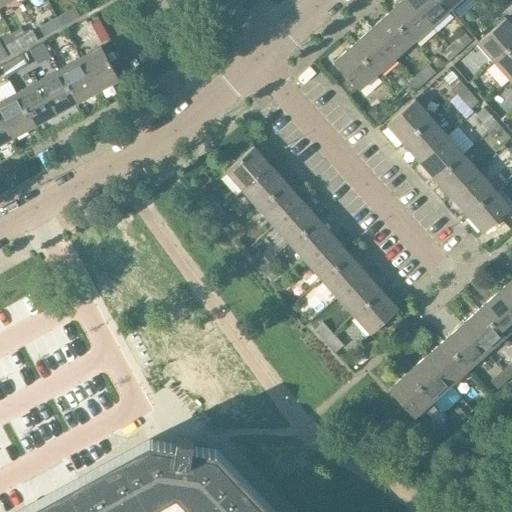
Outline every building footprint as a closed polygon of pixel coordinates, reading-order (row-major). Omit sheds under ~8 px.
[(408,0),(402,0),(388,13),(413,41),(431,25),(408,0)] [(440,0),(408,0),(431,25),(448,9),(440,0)] [(440,0),(448,9),(458,0),(440,0)] [(74,8),(65,13),(70,22),(79,17),(74,8)] [(65,13),(57,18),(61,26),(70,22),(65,13)] [(388,13),(370,29),(394,57),(413,41),(388,13)] [(57,18),(48,23),(52,31),(61,26),(57,18)] [(511,44),(511,26),(505,18),(477,43),(493,61),(511,44)] [(48,23),(39,27),(44,36),(52,31),(48,23)] [(370,29),(352,45),(377,73),(394,57),(370,29)] [(32,31),(25,35),(30,43),(37,40),(32,31)] [(464,33),(456,40),(463,47),(470,41),(464,33)] [(25,35),(19,38),(23,47),(30,43),(25,35)] [(19,38),(14,41),(12,42),(17,51),(23,47),(19,38)] [(456,40),(450,46),(449,47),(455,54),(463,47),(456,40)] [(12,42),(5,46),(10,54),(17,51),(12,42)] [(44,42),(31,48),(38,63),(52,56),(44,42)] [(511,77),(511,44),(493,61),(509,80),(511,77)] [(333,62),(358,90),(377,73),(352,45),(333,62)] [(100,47),(79,58),(97,91),(118,80),(100,47)] [(441,54),(448,61),(455,54),(449,47),(441,54)] [(79,58),(58,70),(76,103),(97,91),(79,58)] [(428,65),(421,72),(427,79),(435,73),(428,65)] [(58,70),(37,81),(55,114),(76,103),(58,70)] [(421,72),(413,78),(413,79),(420,86),(427,79),(421,72)] [(451,72),(444,79),(450,86),(458,80),(451,72)] [(406,85),(412,93),(420,86),(413,79),(406,85)] [(458,80),(450,86),(457,94),(464,87),(458,80)] [(37,81),(16,93),(34,126),(55,114),(37,81)] [(464,87),(457,94),(464,101),(471,95),(464,87)] [(16,93),(0,101),(0,113),(13,137),(34,126),(16,93)] [(471,95),(464,101),(470,109),(478,102),(471,95)] [(414,99),(386,124),(402,143),(430,118),(414,99)] [(475,114),(482,122),(489,116),(483,108),(475,114)] [(0,113),(0,144),(13,137),(0,113)] [(496,123),(489,116),(482,122),(489,130),(496,123)] [(430,118),(402,143),(418,161),(446,136),(430,118)] [(503,131),(496,123),(489,130),(495,137),(503,131)] [(510,138),(503,131),(495,137),(502,145),(510,138)] [(446,136),(418,161),(434,179),(462,154),(446,136)] [(253,146),(225,171),(241,190),(269,165),(253,146)] [(462,154),(434,179),(450,197),(478,172),(462,154)] [(269,165),(241,190),(257,208),(285,183),(269,165)] [(478,172),(450,197),(466,214),(494,190),(478,172)] [(285,183),(257,208),(273,226),(301,201),(285,183)] [(494,190),(466,214),(482,233),(510,208),(494,190)] [(210,198),(203,204),(208,210),(215,203),(210,198)] [(301,201),(273,226),(289,243),(317,218),(301,201)] [(215,203),(208,210),(213,215),(220,209),(215,203)] [(220,209),(213,215),(218,221),(225,214),(220,209)] [(225,214),(218,221),(223,226),(230,220),(225,214)] [(317,218),(289,243),(305,261),(333,236),(317,218)] [(333,236),(305,261),(321,279),(349,254),(333,236)] [(258,251),(251,258),(256,263),(263,257),(258,251)] [(349,254),(321,279),(337,297),(365,272),(349,254)] [(263,257),(256,263),(261,269),(268,262),(263,257)] [(273,268),(266,274),(271,280),(278,274),(273,268)] [(365,272),(337,297),(353,315),(381,290),(365,272)] [(511,278),(496,293),(511,310),(511,278)] [(381,290),(353,315),(369,334),(397,309),(381,290)] [(511,310),(496,293),(479,308),(504,336),(511,328),(511,310)] [(479,308),(460,325),(485,353),(504,336),(479,308)] [(322,323),(314,329),(319,335),(327,329),(322,323)] [(460,325),(442,341),(467,369),(485,353),(460,325)] [(332,334),(324,341),(329,346),(337,340),(332,334)] [(337,340),(329,346),(334,352),(342,345),(337,340)] [(442,341),(425,357),(450,385),(467,369),(442,341)] [(425,357),(407,373),(431,401),(450,385),(425,357)] [(508,378),(501,371),(496,376),(502,383),(508,378)] [(413,417),(431,401),(407,373),(388,389),(413,417)] [(502,383),(496,376),(490,381),(497,388),(502,383)] [(459,409),(453,414),(460,421),(466,416),(459,409)] [(448,419),(442,424),(449,431),(454,426),(448,419)] [(449,431),(442,424),(436,429),(443,436),(449,431)] [(149,444),(25,511),(127,511),(172,488),(179,489),(187,497),(201,511),(268,511),(214,455),(190,451),(190,450),(192,438),(176,435),(174,447),(173,448),(149,444)]
